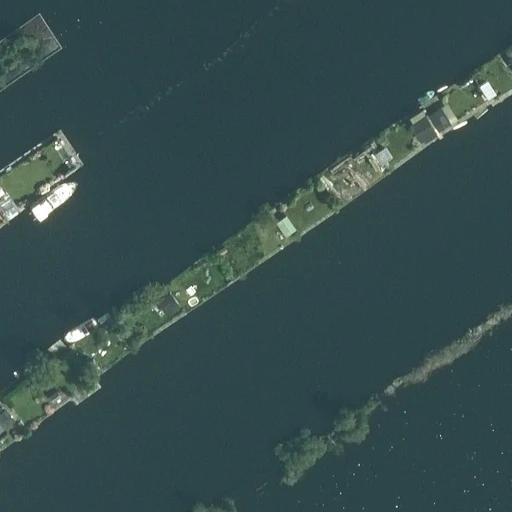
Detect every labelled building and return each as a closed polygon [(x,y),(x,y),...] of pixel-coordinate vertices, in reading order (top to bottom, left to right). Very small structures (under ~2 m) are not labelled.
[(442,108),(429,116),(439,130),(451,122),(442,108)] [(425,116),(410,125),(421,141),(435,132),(425,116)] [(5,194),(0,197),(0,207),(6,217),(17,210),(5,194)] [(282,219),(277,222),(286,235),(291,232),(282,219)] [(224,247),(218,251),(221,255),(227,251),(224,247)] [(170,293),(159,301),(168,312),(179,304),(170,293)] [(92,359),(88,363),(94,371),(99,367),(92,359)] [(56,391),(49,396),(53,401),(60,397),(56,391)] [(5,409),(0,413),(0,430),(14,420),(5,409)]
